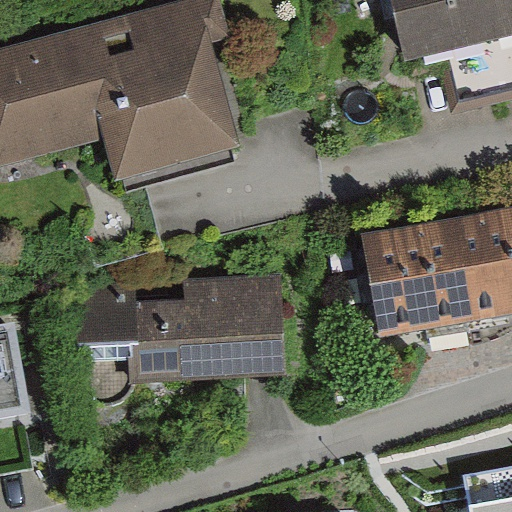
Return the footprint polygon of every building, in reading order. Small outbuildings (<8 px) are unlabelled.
[(230,0),(205,0),(0,60),(0,163),(2,170),(113,137),(126,179),(253,141),(225,47),(243,41),(230,0)] [(511,0),(412,0),(427,66),(511,48),(511,0)] [(511,220),(380,238),(393,337),(511,320),(511,220)] [(185,309),(137,311),(137,288),(69,290),(71,357),(129,355),(130,395),(288,390),(284,283),(184,286),(185,309)] [(32,331),(0,335),(0,426),(46,419),(32,331)]
